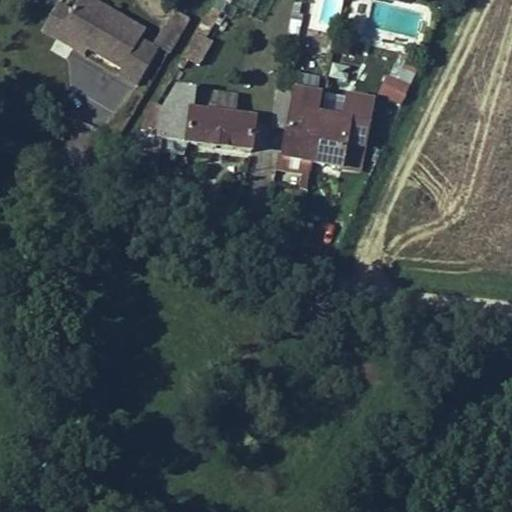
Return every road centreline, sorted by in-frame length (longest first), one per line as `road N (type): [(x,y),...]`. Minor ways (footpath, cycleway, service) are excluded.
road 1 (unclassified): [(511,311),(353,286),(234,250),(0,152)]
road 2 (track): [(353,286),(386,198),(485,0)]
